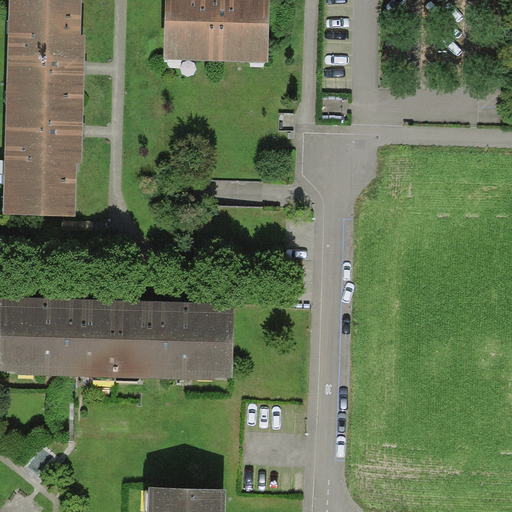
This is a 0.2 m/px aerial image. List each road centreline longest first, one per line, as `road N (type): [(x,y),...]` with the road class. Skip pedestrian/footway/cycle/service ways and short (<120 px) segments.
road 1 (residential): [(331,132),(322,511)]
road 2 (residential): [(511,135),(331,132)]
road 3 (residential): [(340,0),(331,132)]
